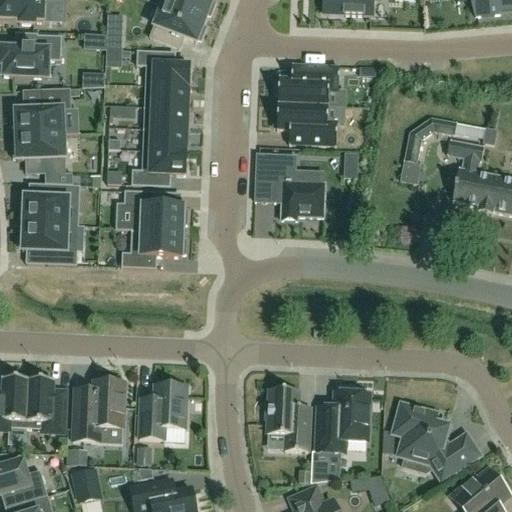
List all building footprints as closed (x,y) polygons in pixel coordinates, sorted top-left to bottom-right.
[(0,0),(0,22),(19,23),(19,27),(35,28),(35,24),(43,24),(44,7),(62,8),(62,0),(0,0)] [(165,0),(163,8),(205,24),(207,19),(210,21),(216,6),(212,4),(213,2),(209,0),(165,0)] [(324,0),(324,17),(344,18),(344,19),(364,20),(364,19),(372,19),(372,0),(324,0)] [(511,0),(473,0),(474,4),(475,20),(500,18),(499,14),(511,12),(511,0)] [(205,24),(163,8),(150,41),(179,53),(184,42),(196,46),(197,44),(201,45),(207,30),(203,29),(205,24)] [(121,54),(121,40),(107,39),(106,54),(121,54)] [(61,41),(37,40),(36,53),(34,53),(34,51),(23,51),(23,53),(16,53),(1,52),(0,69),(4,69),(3,80),(47,82),(48,64),(60,65),(61,41)] [(147,70),(146,90),(188,92),(189,69),(174,69),(161,68),(161,56),(138,55),(137,70),(147,70)] [(338,95),(339,71),(292,69),(291,83),(279,82),(279,85),(275,85),(275,99),(278,99),(278,108),(328,110),(329,95),(338,95)] [(188,92),(146,90),(145,112),(188,114),(188,92)] [(70,93),(42,94),(42,109),(35,109),(36,113),(15,114),(15,116),(11,116),(11,131),(16,130),(16,139),(64,137),(63,114),(71,113),(70,93)] [(277,134),(289,135),(289,149),(336,151),(337,126),(327,126),(328,110),(278,108),(277,117),(274,117),(273,132),(277,132),(277,134)] [(188,114),(145,112),(144,134),(187,135),(188,114)] [(486,131),(485,133),(431,123),(410,137),(405,165),(416,167),(421,144),(433,135),(454,139),(455,136),(484,142),(483,147),(494,149),(497,134),(486,131)] [(187,135),(144,134),(143,155),(186,157),(187,135)] [(17,162),(17,164),(44,163),(45,188),(50,188),(73,189),(72,177),(66,178),(64,137),(16,139),(16,148),(12,148),(13,163),(17,162)] [(108,144),(108,154),(120,154),(120,144),(108,144)] [(511,183),(477,177),(479,165),(481,166),(484,151),(450,145),(447,159),(464,162),(462,174),(459,173),(452,205),(479,210),(478,215),(493,218),(493,216),(511,219),(511,183)] [(169,179),(185,180),(186,157),(143,155),(142,175),(133,175),(132,190),(156,190),(157,179),(169,179)] [(257,158),(256,187),(275,188),(275,207),(283,207),(282,220),(282,223),(282,224),(283,224),(297,225),(298,225),(298,224),(298,221),(323,222),(325,192),(323,192),(306,192),(306,188),(295,187),(295,175),(296,160),(257,158)] [(357,158),(346,158),(345,169),(357,170),(357,158)] [(408,185),(422,186),(424,168),(410,166),(408,185)] [(121,177),(107,176),(107,188),(120,189),(121,177)] [(75,190),(50,189),(50,202),(29,201),(25,201),(25,204),(21,204),(20,219),(24,219),(24,228),(67,229),(68,205),(79,205),(80,190),(75,190)] [(158,210),(159,197),(125,196),(124,210),(133,210),(132,234),(183,236),(183,229),(187,229),(187,214),(183,213),(184,211),(158,210)] [(22,254),(26,255),(47,255),(47,269),(76,270),(77,254),(66,254),(67,229),(24,228),(23,236),(19,236),(19,251),(23,251),(22,254)] [(182,243),(183,236),(132,234),(131,258),(122,257),(122,272),(156,273),(156,260),(182,261),(182,259),(186,259),(186,243),(182,243)] [(26,432),(28,383),(17,383),(17,380),(5,379),(5,382),(2,382),(2,384),(2,392),(0,392),(0,433),(10,434),(11,432),(26,432)] [(28,383),(26,432),(42,433),(42,436),(64,437),(66,395),(54,395),(54,386),(55,386),(55,385),(52,384),(52,381),(39,381),(39,384),(28,383)] [(73,446),(101,447),(101,432),(123,433),(125,388),(112,387),(110,383),(99,383),(97,387),(94,386),(93,394),(75,394),(73,446)] [(155,389),(154,404),(141,403),(139,443),(164,444),(165,432),(185,433),(187,391),(155,389)] [(310,412),(298,412),(298,396),(270,394),(269,409),(265,409),(265,424),(268,424),(267,439),(285,440),(285,455),(308,456),(310,412)] [(369,399),(356,398),(353,394),(344,394),(340,398),(335,398),(335,413),(318,412),(316,457),(344,458),(345,445),(367,446),(369,399)] [(404,440),(399,459),(431,468),(442,484),(479,460),(466,440),(446,453),(443,449),(448,431),(434,427),(436,418),(401,408),(394,437),(384,433),(383,457),(393,457),(394,437),(404,440)] [(138,467),(149,467),(150,449),(139,449),(138,467)] [(23,507),(47,500),(40,474),(27,478),(23,465),(0,471),(0,499),(19,494),(23,507)] [(498,511),(497,510),(509,500),(507,497),(509,493),(502,484),(497,485),(488,474),(477,483),(475,480),(450,500),(459,511),(498,511)] [(79,506),(98,502),(100,502),(94,475),(74,479),(79,506)] [(172,483),(154,487),(130,491),(134,511),(194,511),(191,493),(174,496),(172,483)] [(336,511),(333,505),(324,509),(317,491),(290,503),(294,511),(336,511)] [(47,500),(23,507),(18,509),(19,511),(51,511),(48,500),(47,500)]
